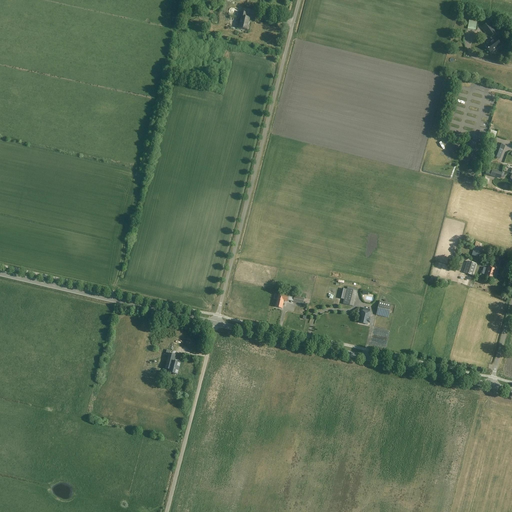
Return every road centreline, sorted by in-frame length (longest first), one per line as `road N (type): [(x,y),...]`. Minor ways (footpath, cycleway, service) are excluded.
road 1 (unclassified): [(215,323),(298,0)]
road 2 (tertiary): [(491,385),(215,323)]
road 3 (tertiary): [(215,323),(0,273)]
road 4 (unclassified): [(166,511),(215,323)]
